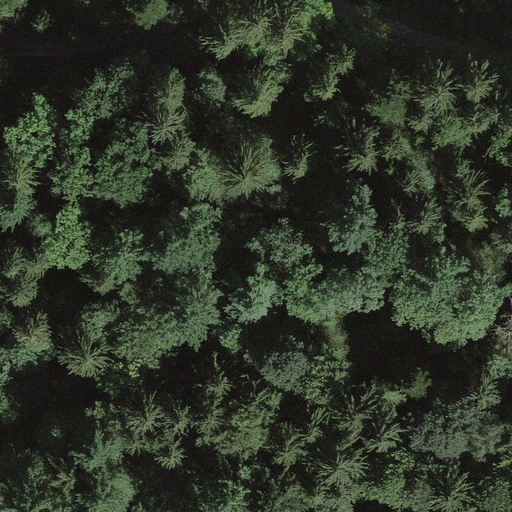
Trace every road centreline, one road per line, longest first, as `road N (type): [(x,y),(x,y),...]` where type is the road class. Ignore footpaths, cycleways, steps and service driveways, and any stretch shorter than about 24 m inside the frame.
road 1 (track): [(0,43),(61,51),(197,0)]
road 2 (track): [(511,60),(354,0)]
